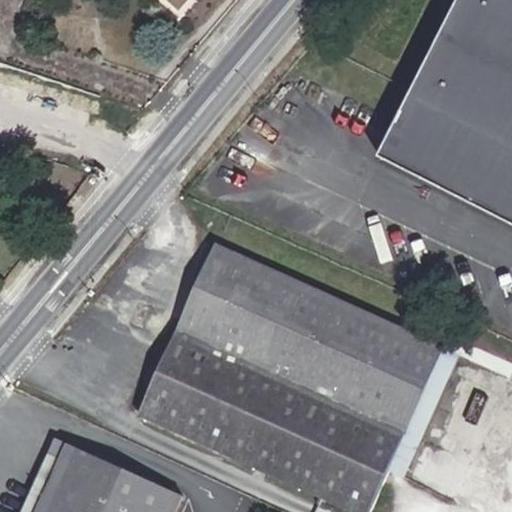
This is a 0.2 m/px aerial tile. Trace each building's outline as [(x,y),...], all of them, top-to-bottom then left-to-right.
[(181,0),(163,0),(173,9),(181,0)] [(511,0),(453,0),(369,166),(511,238),(511,0)] [(370,511),(406,436),(445,349),(218,247),(141,417),(351,511),(370,511)] [(461,356),(445,349),(406,436),(421,444),(461,356)] [(39,511),(70,448),(55,441),(21,511),(39,511)] [(177,511),(184,498),(70,448),(39,511),(177,511)]
